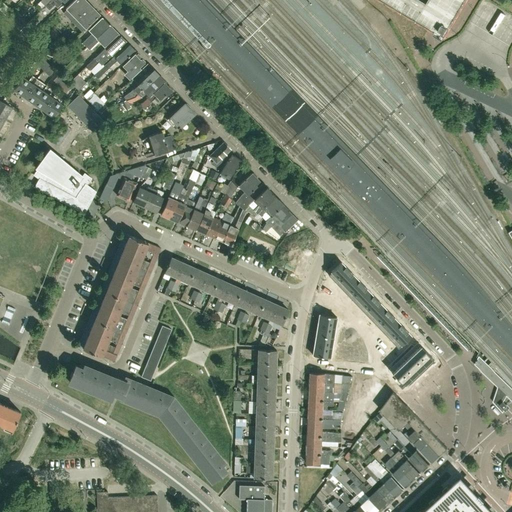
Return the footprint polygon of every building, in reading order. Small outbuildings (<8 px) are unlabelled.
[(40,10),(44,6),(47,4),(50,0),(41,0),(40,2),(36,6),(40,10)] [(61,0),(63,2),(65,0),(50,0),(47,4),(44,6),(49,11),(51,8),(59,0),(61,0)] [(79,22),(85,28),(100,14),(90,4),(85,0),(73,0),(65,8),(70,13),(79,22)] [(383,0),(429,27),(435,31),(444,36),(465,0),(383,0)] [(11,10),(4,3),(0,6),(0,8),(7,15),(11,10)] [(18,30),(26,23),(15,12),(8,19),(18,30)] [(86,47),(109,24),(102,16),(88,30),(92,34),(82,43),(86,47)] [(103,47),(118,32),(109,24),(86,47),(89,51),(98,42),(103,47)] [(33,34),(25,26),(20,31),(28,39),(33,34)] [(126,41),(119,34),(94,58),(95,58),(86,66),(90,71),(94,76),(128,43),(126,41)] [(102,74),(108,69),(118,59),(121,63),(135,50),(128,43),(94,76),(98,79),(102,74)] [(76,57),(82,51),(78,47),(72,53),(76,57)] [(142,57),(136,51),(122,65),(127,70),(124,74),(129,79),(140,68),(139,67),(145,61),(141,57),(142,57)] [(48,76),(55,71),(42,58),(36,64),(48,76)] [(158,74),(152,67),(136,83),(138,85),(133,90),(132,89),(129,92),(130,93),(124,97),(125,100),(134,97),(158,74)] [(77,74),(70,81),(78,90),(85,83),(77,74)] [(130,108),(128,103),(141,98),(145,93),(149,97),(165,81),(158,74),(134,97),(125,100),(122,102),(124,106),(125,110),(130,108)] [(65,93),(71,88),(59,75),(53,81),(65,93)] [(62,104),(42,91),(46,86),(32,76),(29,81),(23,77),(14,90),(53,117),(62,104)] [(146,107),(152,101),(154,99),(157,102),(165,95),(166,96),(172,90),(171,89),(171,87),(169,85),(167,85),(164,82),(165,81),(149,97),(147,99),(142,103),(140,104),(141,109),(146,107)] [(98,111),(105,104),(94,93),(87,99),(98,111)] [(103,121),(78,95),(67,105),(93,132),(103,121)] [(11,108),(0,101),(0,117),(4,120),(11,108)] [(185,104),(184,103),(167,120),(173,126),(174,125),(178,129),(181,125),(181,126),(194,113),(189,108),(190,107),(186,103),(185,104)] [(105,104),(98,111),(101,114),(108,107),(105,104)] [(67,126),(54,143),(59,146),(71,129),(67,126)] [(164,139),(162,132),(149,136),(154,156),(175,150),(171,137),(164,139)] [(319,136),(317,137),(317,144),(331,158),(369,198),(374,198),(376,195),(379,193),(378,188),(341,149),(327,134),(320,134),(319,136)] [(231,149),(223,142),(208,156),(213,161),(211,164),(215,168),(225,158),(223,156),(231,149)] [(39,179),(34,187),(84,214),(96,191),(87,185),(91,178),(84,173),(82,176),(50,150),(36,168),(38,169),(33,175),(39,179)] [(190,150),(188,157),(198,160),(200,153),(190,150)] [(241,160),(232,154),(220,173),(229,179),(241,160)] [(117,177),(123,180),(116,195),(128,201),(136,184),(130,182),(133,175),(139,177),(142,169),(137,167),(110,176),(105,185),(113,188),(117,177)] [(146,180),(151,169),(145,167),(141,177),(146,180)] [(244,192),(236,203),(242,209),(244,211),(249,206),(252,200),(256,193),(254,191),(253,190),(257,186),(255,184),(259,180),(256,177),(257,176),(253,173),(251,172),(246,177),(238,186),(239,187),(244,192)] [(199,174),(196,182),(195,183),(201,185),(205,176),(199,174)] [(163,187),(169,190),(174,179),(168,177),(163,187)] [(181,192),(169,218),(177,222),(185,205),(187,200),(193,186),(195,183),(196,182),(195,181),(191,179),(187,188),(185,194),(181,192)] [(262,182),(254,191),(256,193),(252,200),(249,206),(244,211),(247,213),(247,212),(254,216),(275,196),(272,192),(262,182)] [(174,184),(160,214),(169,218),(181,192),(183,187),(184,185),(179,183),(178,186),(174,184)] [(224,184),(220,192),(225,194),(229,187),(227,186),(224,184)] [(148,187),(146,190),(139,187),(133,202),(144,207),(152,189),(148,187)] [(153,189),(152,189),(144,207),(156,212),(162,197),(151,192),(153,189)] [(225,194),(220,203),(228,208),(231,202),(231,199),(225,194)] [(265,222),(284,204),(275,196),(254,216),(255,217),(258,213),(261,216),(265,212),(270,217),(265,222)] [(204,214),(196,230),(205,234),(212,218),(209,216),(211,211),(216,200),(211,197),(205,209),(204,214)] [(195,230),(202,213),(207,201),(202,199),(197,211),(193,209),(186,226),(195,230)] [(185,205),(177,222),(186,226),(193,209),(189,207),(191,202),(187,200),(185,205)] [(267,224),(262,228),(265,232),(276,222),(284,231),(297,219),(297,218),(292,213),(292,212),(284,204),(265,222),(267,224)] [(221,221),(214,238),(222,242),(229,225),(233,217),(225,213),(221,221)] [(205,234),(214,238),(221,221),(212,218),(205,234)] [(229,225),(222,242),(231,245),(238,229),(241,222),(237,221),(234,227),(229,225)] [(128,237),(83,348),(114,361),(119,349),(106,343),(108,340),(121,345),(131,321),(118,315),(120,311),(133,317),(142,293),(130,287),(131,283),(144,289),(154,265),(141,259),(143,255),(155,261),(161,248),(132,236),(129,235),(128,237)] [(176,278),(183,263),(171,257),(165,272),(176,278)] [(466,282),(446,260),(442,264),(438,268),(459,289),(462,286),(466,282)] [(335,282),(348,270),(341,262),(328,274),(335,282)] [(183,263),(176,278),(188,283),(195,268),(183,263)] [(195,268),(188,283),(200,288),(206,273),(195,268)] [(342,289),(355,277),(348,270),(335,282),(342,289)] [(206,273),(200,288),(211,293),(218,278),(206,273)] [(342,289),(349,297),(362,284),(355,277),(342,289)] [(218,278),(211,293),(223,298),(230,284),(218,278)] [(230,284),(223,298),(235,304),(241,289),(230,284)] [(369,291),(362,284),(349,297),(356,304),(369,291)] [(241,289),(235,304),(246,309),(253,294),(241,289)] [(356,304),(363,311),(376,299),(369,291),(356,304)] [(253,294),(246,309),(258,314),(265,299),(253,294)] [(270,319),(276,304),(265,299),(258,314),(270,319)] [(376,299),(363,311),(370,318),(383,306),(376,299)] [(276,304),(270,319),(282,324),(288,310),(276,304)] [(377,325),(390,313),(383,306),(370,318),(377,325)] [(15,327),(20,311),(12,309),(8,325),(15,327)] [(390,313),(377,325),(384,333),(397,320),(390,313)] [(317,324),(335,327),(337,317),(319,314),(317,324)] [(384,333),(391,340),(404,328),(397,320),(384,333)] [(264,332),(268,324),(263,322),(260,330),(264,332)] [(335,327),(317,324),(316,334),(333,337),(335,327)] [(141,377),(150,380),(171,329),(162,325),(141,377)] [(404,328),(391,340),(398,348),(411,335),(404,328)] [(332,347),(333,337),(316,334),(314,344),(332,347)] [(432,358),(432,357),(420,345),(417,342),(413,346),(410,349),(425,365),(432,358)] [(332,347),(314,344),(312,355),(330,357),(332,347)] [(403,356),(418,371),(425,365),(410,349),(403,356)] [(258,362),(276,363),(276,350),(258,350),(258,362)] [(396,362),(411,378),(418,371),(403,356),(396,362)] [(275,376),(276,363),(258,362),(257,375),(275,376)] [(404,385),(405,384),(411,378),(396,362),(391,367),(389,369),(392,372),(402,384),(404,385)] [(90,387),(89,390),(103,396),(105,393),(110,395),(109,398),(110,399),(113,392),(121,396),(120,399),(121,399),(122,396),(128,399),(127,401),(142,407),(143,405),(155,410),(154,412),(159,415),(163,420),(166,418),(174,428),(171,430),(181,442),(183,441),(192,451),(189,453),(199,465),(201,463),(209,473),(207,475),(212,482),(226,471),(221,465),(170,400),(124,381),(117,379),(116,382),(83,369),(79,367),(75,366),(69,382),(77,385),(78,382),(90,387)] [(310,372),(310,373),(309,373),(309,379),(310,379),(310,382),(335,383),(335,374),(325,373),(310,372)] [(257,375),(257,388),(275,389),(275,376),(257,375)] [(343,375),(343,380),(342,383),(350,384),(350,381),(351,376),(348,375),(343,375)] [(309,385),(309,391),(334,392),(335,383),(310,382),(310,385),(309,385)] [(256,401),(274,401),(275,389),(257,388),(256,401)] [(334,392),(309,391),(308,397),(309,397),(309,400),(334,401),(334,392)] [(440,455),(447,448),(397,396),(393,392),(380,409),(389,419),(399,430),(400,429),(404,426),(412,434),(409,437),(421,450),(432,462),(440,455)] [(308,403),(308,409),(324,410),(324,405),(334,405),(334,401),(309,400),(309,403),(308,403)] [(256,401),(256,414),(274,414),(274,401),(256,401)] [(0,402),(0,423),(4,426),(3,428),(12,432),(20,411),(0,402)] [(308,415),(308,418),(341,419),(341,415),(333,415),(324,414),(324,410),(308,409),(307,415),(308,415)] [(255,426),(273,427),(274,414),(256,414),(255,426)] [(341,419),(308,418),(308,421),(307,421),(307,426),(333,428),(333,425),(341,425),(341,419)] [(251,428),(250,419),(240,420),(241,429),(251,428)] [(255,426),(255,439),(273,440),(273,427),(255,426)] [(333,433),(333,428),(307,426),(307,433),(308,433),(308,436),(342,437),(342,433),(333,433)] [(306,439),(306,445),(322,446),(329,446),(329,441),(332,441),(336,442),(342,442),(342,437),(308,436),(307,439),(306,439)] [(401,448),(422,471),(430,464),(417,451),(413,455),(404,446),(405,445),(398,438),(394,442),(401,449),(401,448)] [(255,439),(255,452),(273,453),(273,440),(255,439)] [(355,451),(360,443),(357,440),(352,448),(355,451)] [(307,451),(307,454),(331,455),(332,455),(332,451),(327,450),(322,450),(322,446),(306,445),(306,451),(307,451)] [(392,457),(413,480),(421,473),(408,460),(407,459),(399,450),(395,454),(388,447),(385,450),(392,457)] [(255,452),(254,465),(272,466),(273,453),(255,452)] [(320,466),(331,467),(329,464),(330,464),(331,455),(307,454),(307,457),(306,457),(305,462),(306,462),(306,463),(320,464),(320,466)] [(393,473),(406,486),(413,480),(392,457),(384,464),(392,473),(393,474),(393,473)] [(239,458),(239,468),(247,468),(247,458),(239,458)] [(367,465),(396,496),(404,489),(392,476),(387,470),(383,474),(371,462),(367,465)] [(331,472),(334,475),(336,477),(344,470),(337,464),(331,472)] [(272,466),(254,465),(254,478),(272,478),(272,466)] [(377,482),(372,486),(376,490),(389,503),(396,496),(367,465),(364,469),(377,482)] [(389,503),(376,490),(372,486),(369,489),(363,483),(351,471),(348,474),(381,510),(389,503)] [(332,473),(328,478),(335,485),(337,483),(342,488),(344,487),(336,477),(334,475),(332,473)] [(368,511),(379,511),(381,510),(348,474),(347,475),(354,482),(349,486),(364,502),(362,505),(368,511)] [(495,511),(494,510),(490,506),(473,488),(469,484),(462,475),(459,478),(450,486),(446,490),(437,498),(432,502),(423,510),(421,511),(495,511)] [(271,511),(272,499),(264,499),(265,486),(239,485),(239,498),(247,499),(246,511),(271,511)] [(97,492),(96,508),(95,508),(95,511),(157,511),(157,495),(108,497),(107,491),(102,489),(97,492)] [(339,495),(354,511),(368,511),(362,505),(346,489),(342,493),(339,495)] [(349,511),(354,511),(339,495),(336,498),(345,507),(349,511)] [(340,511),(338,509),(330,502),(327,505),(333,511),(332,511),(340,511)]
